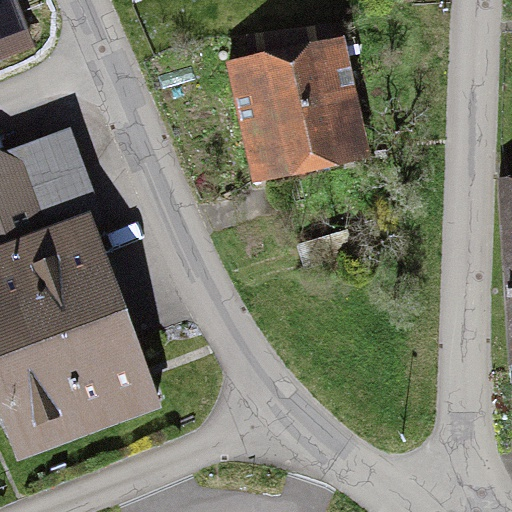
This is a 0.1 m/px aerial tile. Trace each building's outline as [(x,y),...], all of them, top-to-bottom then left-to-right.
[(250,36),(254,62),(229,68),(250,166),(252,166),(347,146),(329,62),(347,59),(339,25),(250,36)] [(0,156),(0,201),(29,191),(19,165),(0,156)] [(511,198),(502,199),(500,199),(510,346),(511,345),(511,198)] [(347,230),(298,245),(305,270),(354,255),(347,230)] [(0,371),(1,375),(0,375),(0,400),(16,444),(114,407),(118,419),(157,404),(148,380),(138,384),(82,231),(0,261),(0,371)]
